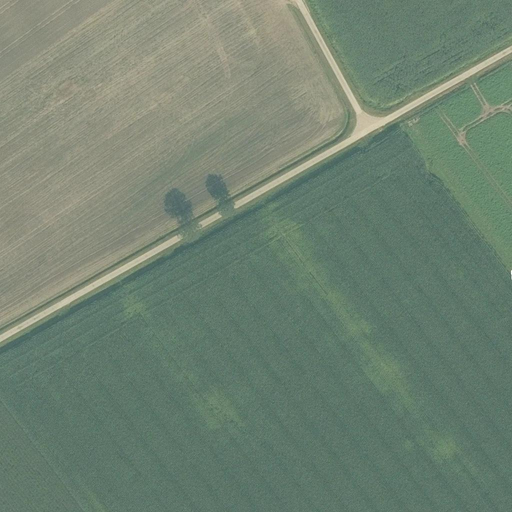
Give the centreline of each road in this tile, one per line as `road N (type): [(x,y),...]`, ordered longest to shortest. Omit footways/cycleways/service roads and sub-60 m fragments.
road 1 (unclassified): [(370,128),(0,351)]
road 2 (unclassified): [(298,0),(370,128)]
